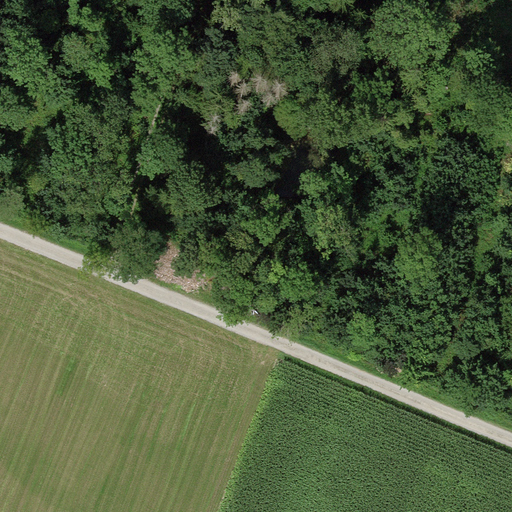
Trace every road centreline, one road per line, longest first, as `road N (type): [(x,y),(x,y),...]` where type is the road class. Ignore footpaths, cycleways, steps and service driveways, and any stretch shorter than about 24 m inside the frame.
road 1 (track): [(0,215),(511,434)]
road 2 (track): [(103,259),(193,0)]
